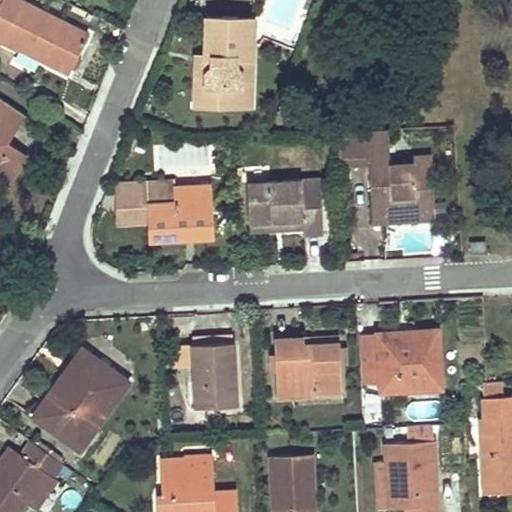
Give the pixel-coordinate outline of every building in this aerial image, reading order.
[(47,59),(48,57),(49,54),(73,66),(89,33),(23,0),(3,41),(18,49),(20,46),(47,59)] [(194,105),(241,105),(242,72),(236,57),(237,57),(236,57),(252,58),(253,19),(206,18),(206,56),(206,64),(195,64),(195,84),(194,105)] [(70,71),(73,66),(49,54),(48,57),(47,59),(70,71)] [(206,56),(195,55),(195,64),(206,64),(206,56)] [(241,105),(252,105),(252,58),(237,57),(236,57),(242,72),(241,105)] [(0,136),(9,143),(27,115),(0,96),(0,113),(9,119),(0,132),(0,136)] [(17,169),(20,166),(22,162),(18,148),(9,143),(0,136),(0,132),(9,119),(0,113),(0,167),(10,165),(17,169)] [(415,218),(425,218),(434,217),(431,156),(413,157),(413,163),(389,164),(388,159),(370,160),(369,145),(388,144),(387,129),(337,132),(339,163),(369,162),(370,180),(379,180),(381,213),(414,211),(415,218)] [(388,159),(388,144),(369,145),(370,160),(388,159)] [(10,165),(0,167),(0,178),(8,184),(17,169),(10,165)] [(318,179),(247,183),(250,222),(301,219),(302,228),(302,234),(321,233),(318,179)] [(175,180),(157,181),(139,182),(140,218),(147,219),(148,237),(214,235),(211,184),(175,186),(175,180)] [(381,213),(379,180),(370,180),(372,221),(415,218),(414,211),(381,213)] [(140,218),(139,182),(117,183),(119,219),(140,218)] [(301,219),(250,222),(250,231),(302,228),(301,219)] [(485,250),(485,240),(470,241),(471,251),(485,250)] [(411,330),(411,332),(411,335),(397,336),(396,330),(357,333),(359,365),(379,364),(380,391),(442,387),(438,328),(411,330)] [(340,341),(321,342),(303,343),(303,338),(275,339),(278,398),(297,397),(297,392),(341,390),(340,341)] [(197,406),(217,405),(237,403),(234,342),(194,344),(194,348),(195,365),(197,406)] [(59,379),(69,386),(93,355),(82,348),(59,379)] [(180,348),(180,366),(195,365),(194,348),(180,348)] [(59,379),(46,398),(32,416),(79,451),(129,382),(93,355),(69,386),(59,379)] [(483,382),(483,397),(502,396),(502,382),(483,382)] [(511,395),(502,396),(483,397),(485,418),(480,418),(484,493),(511,491),(511,395)] [(362,408),(363,418),(363,429),(379,428),(377,407),(362,408)] [(406,441),(431,440),(430,425),(405,427),(406,441)] [(431,440),(406,441),(384,442),(385,461),(389,461),(391,488),(396,491),(397,506),(406,506),(406,511),(437,511),(436,493),(434,493),(425,489),(424,473),(435,473),(433,439),(431,440)] [(21,455),(21,456),(14,465),(5,459),(0,465),(0,511),(19,511),(48,474),(53,477),(63,463),(32,441),(21,455)] [(21,456),(12,449),(5,459),(14,465),(21,456)] [(297,511),(305,511),(305,496),(304,482),(313,481),(312,454),(270,455),(272,511),(297,511)] [(158,511),(237,511),(237,491),(215,492),(214,456),(161,459),(162,480),(175,479),(175,494),(163,494),(157,495),(158,511)] [(391,488),(389,461),(385,461),(387,507),(397,506),(396,491),(391,488)] [(436,493),(435,473),(424,473),(425,489),(434,493),(436,493)] [(162,480),(163,494),(175,494),(175,479),(162,480)] [(305,511),(315,511),(313,481),(304,482),(305,496),(305,511)]
